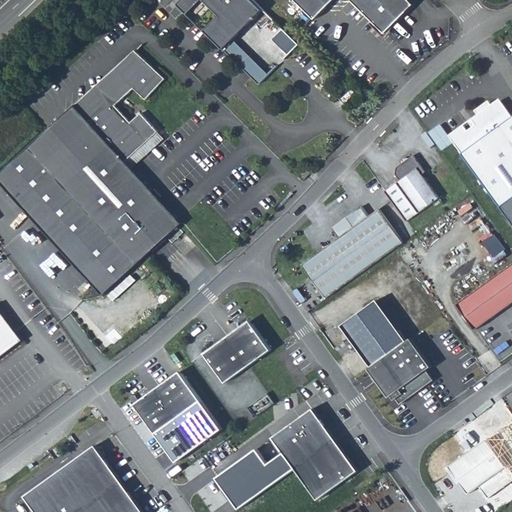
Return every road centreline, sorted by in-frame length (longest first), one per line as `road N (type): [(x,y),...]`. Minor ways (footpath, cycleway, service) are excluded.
road 1 (residential): [(249,259),(409,90),(483,29)]
road 2 (residential): [(249,259),(395,458)]
road 3 (residential): [(94,388),(249,259)]
road 4 (residential): [(180,511),(94,388)]
road 5 (residential): [(395,458),(511,376)]
